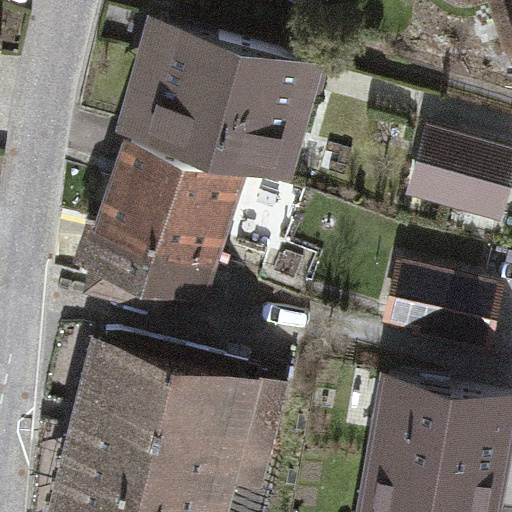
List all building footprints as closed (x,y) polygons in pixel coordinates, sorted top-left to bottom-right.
[(324,53),(147,3),(114,120),(291,169),(324,53)] [(511,173),(511,135),(428,112),(405,190),(500,216),(511,173)] [(92,214),(218,256),(247,166),(122,125),(92,214)] [(206,291),(218,256),(92,214),(84,212),(73,251),(88,255),(81,280),(158,302),(165,279),(206,291)] [(414,322),(428,258),(397,251),(382,315),(414,322)] [(506,276),(428,258),(414,322),(413,329),(490,346),(506,276)] [(221,511),(225,511),(233,476),(263,483),(289,376),(261,369),(262,364),(89,322),(67,410),(41,511),(221,511)] [(511,431),(511,381),(379,359),(378,366),(354,511),(498,511),(499,511),(511,431)]
